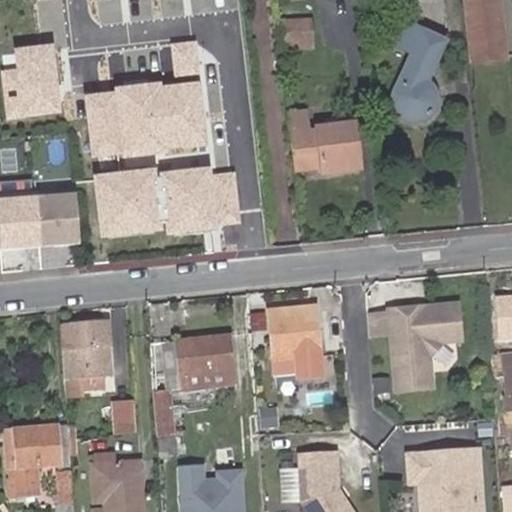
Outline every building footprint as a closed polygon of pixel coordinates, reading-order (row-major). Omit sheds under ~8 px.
[(466,0),(473,59),(503,57),(497,0),(466,0)] [(284,24),(287,52),(315,48),(312,21),(284,24)] [(428,83),(446,43),(406,25),(395,50),(411,58),(396,93),(396,94),(395,96),(395,97),(395,99),(394,100),(394,102),(394,103),(395,105),(395,106),(395,108),(395,109),(396,110),(397,112),(397,113),(398,114),(399,115),(400,117),(401,118),(402,119),(403,120),(404,120),(405,121),(407,122),(408,123),(409,123),(411,123),(412,124),(414,124),(415,124),(417,124),(418,124),(420,124),(421,124),(422,124),(424,123),(425,123),(427,122),(428,121),(429,120),(430,120),(431,119),(432,118),(433,117),(434,115),(435,114),(436,113),(437,112),(437,110),(438,109),(438,108),(438,107),(439,105),(422,98),(428,83)] [(175,88),(83,97),(90,162),(207,150),(196,43),(171,45),(175,88)] [(16,70),(0,71),(0,74),(5,122),(61,115),(52,44),(13,49),(16,70)] [(422,98),(439,105),(439,104),(439,103),(439,102),(439,101),(439,100),(439,98),(439,97),(438,96),(438,95),(437,94),(437,93),(436,92),(436,91),(435,90),(434,89),(434,88),(433,87),(432,86),(431,85),(430,84),(428,83),(422,98)] [(319,145),(320,165),(321,173),(358,170),(353,123),(317,126),(307,127),(306,120),(305,110),(289,112),(293,147),(319,145)] [(295,167),(320,165),(319,145),(293,147),(295,167)] [(151,171),(92,178),(99,241),(164,234),(164,241),(217,235),(216,228),(241,225),(235,174),(208,177),(208,171),(152,177),(151,171)] [(72,194),(0,198),(0,249),(76,244),(72,194)] [(511,296),(494,298),(497,343),(511,341),(511,296)] [(386,335),(392,392),(429,388),(426,354),(436,343),(457,341),(454,304),(384,310),(386,335)] [(311,307),(266,311),(270,357),(293,356),(294,371),(294,377),(317,375),(311,307)] [(386,335),(384,310),(364,311),(365,336),(386,335)] [(77,326),(87,325),(86,318),(76,318),(77,326)] [(80,378),(101,376),(108,375),(106,324),(87,325),(77,326),(59,328),(65,397),(81,396),(80,387),(80,378)] [(180,389),(236,381),(228,332),(170,341),(175,378),(180,389)] [(164,379),(175,378),(170,341),(159,344),(164,379)] [(511,354),(493,355),(495,377),(506,376),(507,397),(504,397),(505,411),(511,410),(511,354)] [(293,356),(270,357),(271,373),(294,371),(293,356)] [(102,386),(101,376),(80,378),(80,387),(102,386)] [(371,380),(372,393),(387,392),(386,379),(371,380)] [(151,394),(156,467),(162,466),(162,461),(165,461),(164,456),(173,455),(172,444),(170,393),(151,394)] [(133,431),(130,400),(111,401),(113,432),(133,431)] [(74,423),(64,424),(65,436),(75,436),(74,423)] [(52,511),(70,511),(65,436),(64,424),(2,430),(5,469),(8,468),(9,479),(3,479),(5,496),(37,494),(35,467),(55,465),(58,499),(52,499),(52,511)] [(476,511),(473,452),(445,454),(444,444),(406,446),(403,450),(405,484),(420,483),(420,493),(415,493),(416,511),(476,511)] [(93,452),(94,462),(106,461),(115,460),(114,450),(93,452)] [(332,451),(294,454),(297,504),(302,511),(347,511),(334,491),(332,451)] [(138,511),(135,458),(115,460),(106,461),(94,462),(86,463),(89,500),(101,497),(102,506),(101,511),(138,511)] [(199,470),(176,472),(178,511),(242,511),(240,475),(215,477),(215,484),(200,485),(199,470)] [(511,511),(511,486),(500,488),(501,511),(511,511)]
